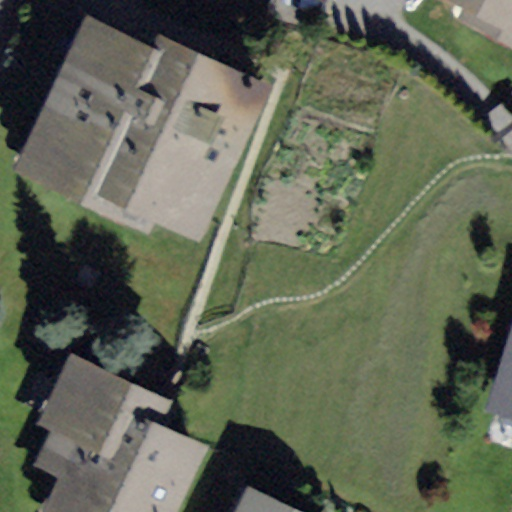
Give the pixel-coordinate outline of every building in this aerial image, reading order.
[(245,47),(135,0),(97,0),(24,173),(166,233),(245,47)] [(511,0),(452,0),(511,26),(511,0)] [(511,275),(505,274),(469,413),(511,424),(511,275)] [(154,399),(45,352),(5,445),(22,452),(12,475),(49,491),(40,511),(157,511),(187,444),(143,425),(154,399)] [(321,511),(322,511),(244,476),(227,511),(321,511)]
